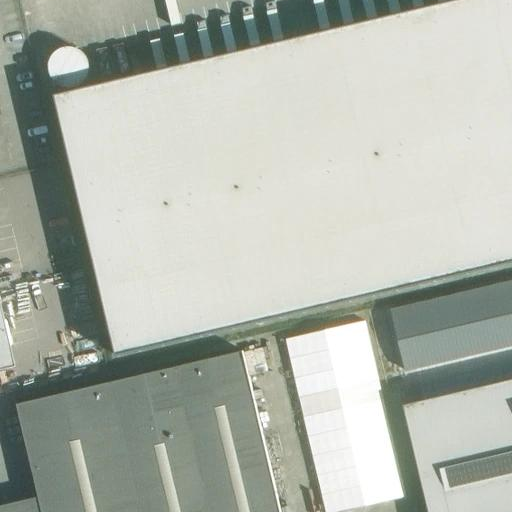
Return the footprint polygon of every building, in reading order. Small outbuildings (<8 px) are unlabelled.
[(511,0),(461,0),(56,96),(118,356),(511,263),(511,0)] [(511,285),(383,316),(398,377),(511,349),(511,285)] [(0,369),(13,367),(0,310),(0,369)] [(18,404),(40,497),(43,511),(281,511),(244,351),(18,404)] [(511,511),(511,379),(404,405),(429,511),(511,511)] [(368,443),(374,466),(402,460),(397,437),(368,443)] [(43,511),(40,497),(0,506),(0,511),(43,511)]
